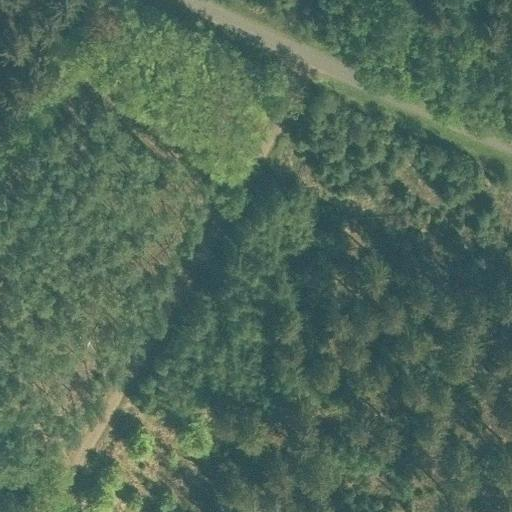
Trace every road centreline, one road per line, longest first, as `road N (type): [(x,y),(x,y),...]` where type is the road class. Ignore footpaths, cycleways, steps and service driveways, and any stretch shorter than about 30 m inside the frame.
road 1 (track): [(311,55),(44,511)]
road 2 (unclassified): [(511,144),(195,0)]
